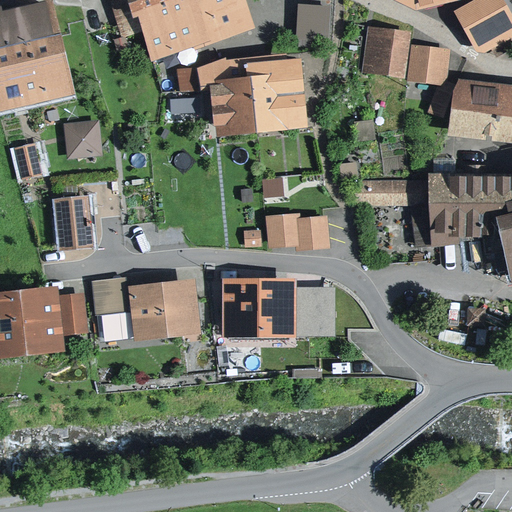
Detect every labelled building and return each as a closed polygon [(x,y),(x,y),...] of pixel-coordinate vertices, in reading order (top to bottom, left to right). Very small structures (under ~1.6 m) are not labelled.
[(121,0),(116,2),(126,33),(142,28),(137,13),(133,0),(121,0)] [(133,0),(137,13),(149,9),(175,0),(133,0)] [(137,13),(142,28),(151,58),(201,40),(187,0),(175,0),(149,9),(137,13)] [(187,0),(201,40),(241,25),(233,0),(187,0)] [(488,0),(462,14),(482,50),(511,33),(511,28),(496,0),(488,0)] [(0,14),(0,50),(52,37),(44,5),(0,14)] [(328,7),(300,6),(298,36),(326,38),(328,7)] [(364,72),(374,73),(375,71),(379,36),(369,34),(364,72)] [(403,75),(408,40),(379,36),(375,71),(403,75)] [(0,97),(1,103),(64,88),(52,37),(0,50),(0,97)] [(447,52),(413,48),(410,79),(444,83),(447,52)] [(275,70),(274,62),(249,65),(251,83),(255,125),(298,122),(294,90),(302,89),(299,67),(275,70)] [(226,91),(230,128),(255,125),(251,83),(249,65),(248,63),(224,70),(224,77),(216,78),(217,92),(226,91)] [(461,82),(455,130),(511,136),(511,98),(485,96),(487,85),(461,82)] [(445,83),(434,113),(444,116),(455,86),(445,83)] [(97,122),(66,125),(69,157),(100,154),(97,122)] [(18,151),(23,176),(38,173),(33,148),(18,151)] [(434,172),(434,184),(358,184),(358,203),(413,203),(419,245),(483,237),(485,253),(496,252),(499,274),(511,271),(511,181),(481,182),(481,175),(477,170),(468,170),(468,175),(457,175),(457,172),(434,172)] [(265,195),(284,195),(284,178),(265,178),(265,195)] [(57,203),(62,248),(89,245),(85,200),(57,203)] [(270,247),(298,244),(298,249),(327,247),(325,218),(299,220),(299,215),(268,218),(270,247)] [(260,232),(245,232),(245,245),(260,245),(260,232)] [(122,280),(95,284),(98,313),(126,309),(122,280)] [(333,332),(333,296),(320,296),(320,290),(289,290),(289,286),(228,285),(228,332),(333,332)] [(188,287),(136,293),(140,333),(193,327),(188,287)] [(86,332),(82,295),(61,297),(65,334),(86,332)] [(0,303),(0,326),(4,326),(6,347),(54,342),(49,298),(0,303)]
